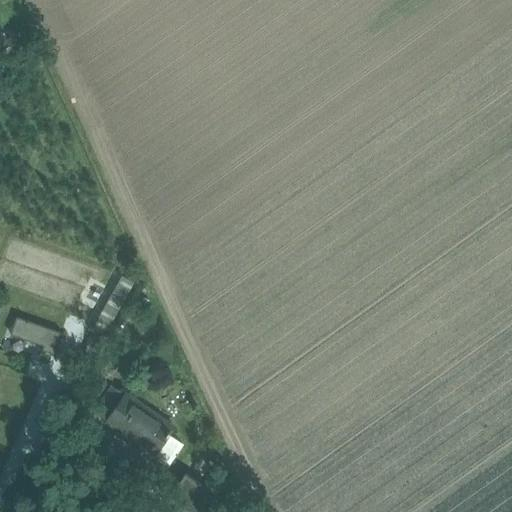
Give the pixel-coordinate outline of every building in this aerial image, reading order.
[(18,30),(25,47),(36,42),(30,25),(18,30)] [(22,48),(0,68),(0,83),(29,55),(22,48)] [(94,329),(106,336),(135,284),(122,277),(94,329)] [(43,352),(53,355),(62,333),(18,318),(11,335),(44,347),(43,352)] [(108,385),(93,375),(83,393),(96,403),(108,385)] [(105,424),(170,467),(183,446),(170,437),(176,427),(126,392),(125,394),(111,386),(93,412),(106,421),(105,424)] [(203,511),(219,496),(185,475),(163,507),(169,511),(181,511),(182,511),(181,511),(203,511)] [(128,494),(144,503),(152,489),(137,480),(128,494)]
